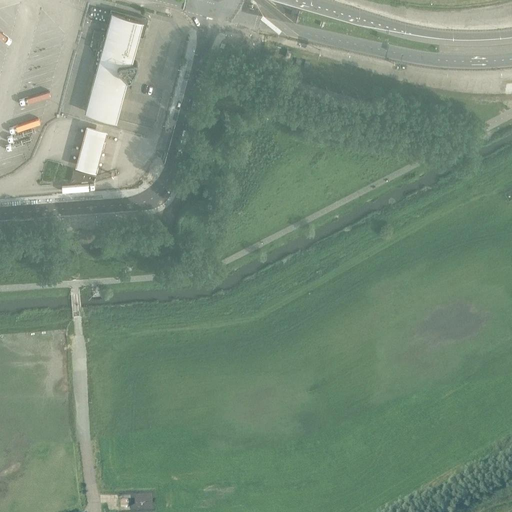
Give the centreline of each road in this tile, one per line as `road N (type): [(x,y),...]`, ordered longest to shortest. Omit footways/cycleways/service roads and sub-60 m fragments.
road 1 (unclassified): [(215,10),(163,191),(141,204),(0,214)]
road 2 (secondary): [(215,10),(404,56),(511,60)]
road 3 (secondary): [(511,35),(420,33),(289,0)]
road 4 (unclassified): [(95,511),(79,336)]
